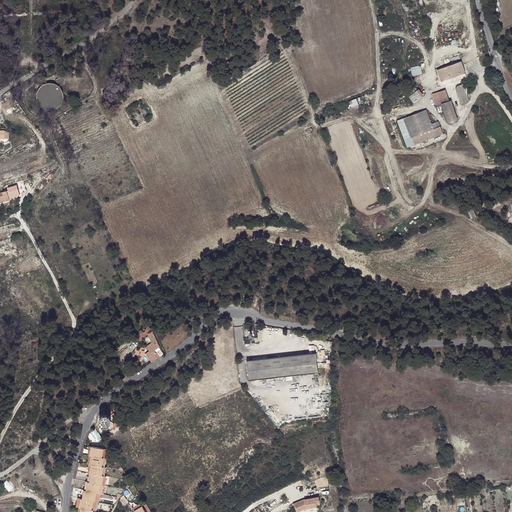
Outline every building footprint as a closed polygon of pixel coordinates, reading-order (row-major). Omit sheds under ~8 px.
[(460,61),(437,69),(440,79),(450,76),(451,80),(458,78),(465,76),(464,72),(461,63),(460,61)] [(411,67),(413,76),(423,74),(422,65),(411,67)] [(416,78),(404,82),(407,90),(419,86),(416,78)] [(47,82),(44,83),(42,84),(40,86),(38,88),(37,90),(36,93),(35,95),(35,98),(36,101),(37,103),(38,105),(40,107),(43,109),(45,110),(48,111),(50,111),(53,110),(56,110),(58,108),(60,106),(62,104),(63,102),(64,99),(64,96),(64,93),(63,91),(62,88),(60,86),(58,84),(55,83),(53,82),(50,82),(47,82)] [(457,87),(454,88),(459,102),(465,100),(460,83),(456,84),(457,87)] [(445,89),(446,91),(430,95),(434,107),(439,105),(449,102),(449,100),(453,98),(449,88),(445,89)] [(414,102),(424,96),(420,90),(410,96),(414,102)] [(358,98),(351,101),(353,107),(360,104),(358,98)] [(449,102),(439,105),(446,125),(456,121),(453,113),(449,102)] [(425,111),(405,118),(411,137),(432,130),(425,111)] [(0,202),(13,200),(13,196),(18,195),(17,190),(12,191),(12,190),(4,192),(0,193),(0,202)] [(149,326),(146,331),(142,329),(137,336),(144,340),(152,327),(149,326)] [(151,353),(155,360),(164,355),(160,348),(160,347),(158,343),(154,345),(156,350),(151,353)] [(315,353),(246,360),(248,379),(317,372),(315,353)] [(110,421),(110,419),(110,417),(109,416),(107,415),(105,414),(101,416),(100,417),(99,419),(100,421),(101,423),(103,424),(105,425),(107,424),(109,423),(110,421)] [(106,449),(92,446),(90,455),(91,455),(91,460),(89,459),(89,464),(92,464),(90,473),(92,473),(90,482),(88,482),(88,487),(86,486),(85,490),(83,490),(82,494),(84,494),(83,499),(81,499),(79,507),(81,508),(80,511),(92,511),(93,510),(95,510),(97,502),(94,501),(96,493),(100,493),(101,494),(102,489),(103,485),(101,484),(103,475),(101,475),(103,466),(101,466),(103,457),(104,458),(106,449)] [(4,486),(12,491),(15,485),(7,481),(4,486)] [(304,499),(292,504),(296,511),(297,511),(305,508),(316,506),(316,503),(319,502),(318,495),(309,497),(309,498),(304,499)]
